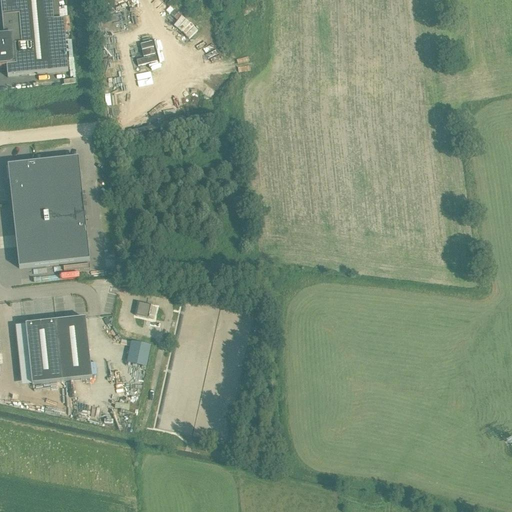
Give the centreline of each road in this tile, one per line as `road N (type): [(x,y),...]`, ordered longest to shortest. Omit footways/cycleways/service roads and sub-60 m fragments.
road 1 (unclassified): [(427,0),(474,364),(295,387),(258,107)]
road 2 (unclassified): [(0,140),(258,107)]
road 3 (unclassified): [(482,0),(511,224)]
